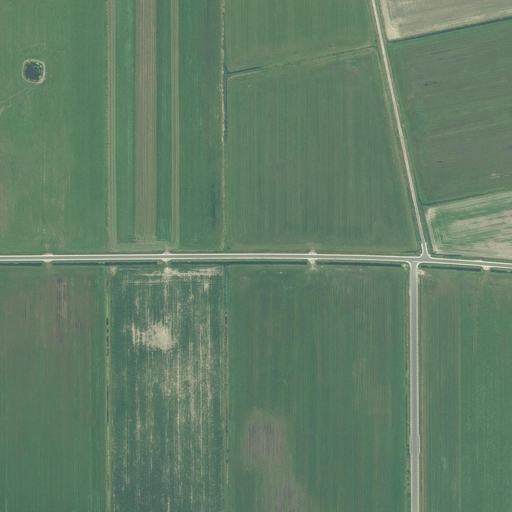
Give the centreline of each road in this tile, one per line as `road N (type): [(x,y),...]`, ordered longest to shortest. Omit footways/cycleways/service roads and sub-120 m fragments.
road 1 (unclassified): [(425,259),(0,257)]
road 2 (unclassified): [(425,259),(372,0)]
